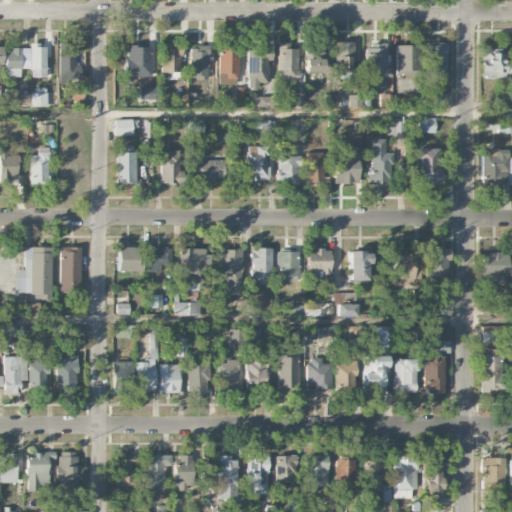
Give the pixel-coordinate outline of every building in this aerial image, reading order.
[(352,73),(353,43),(334,42),(333,72),(352,73)] [(58,80),(79,79),(79,66),(75,66),(74,43),(57,43),(58,80)] [(278,82),(301,81),(300,74),(298,74),(297,49),(289,49),(289,43),(276,43),(278,82)] [(446,44),(426,44),(425,75),(445,75),(446,44)] [(5,77),(20,77),(19,69),(30,69),(30,78),(50,77),(50,67),(46,67),(45,45),(29,45),(29,49),(4,50),(5,77)] [(389,79),(389,67),(386,67),(385,45),(364,45),(364,77),(372,76),(372,79),(389,79)] [(395,74),(416,74),(416,45),(395,46),(395,74)] [(125,76),(150,77),(150,47),(125,46),(125,76)] [(187,46),(188,79),(208,78),(207,46),(187,46)] [(266,83),(265,47),(245,48),(246,89),(257,88),(257,83),(266,83)] [(324,73),(323,47),(310,47),(310,57),(304,57),(304,73),(324,73)] [(218,48),(217,85),(236,85),(237,48),(218,48)] [(180,50),(161,49),(161,73),(179,73),(180,50)] [(511,74),(511,60),(502,60),(502,49),(481,49),(481,79),(505,79),(505,74),(511,74)] [(139,100),(153,100),(153,87),(139,88),(139,100)] [(16,108),(17,90),(4,90),(3,107),(16,108)] [(294,109),(303,109),(303,91),(295,91),(294,109)] [(46,107),(46,94),(30,94),(30,107),(46,107)] [(114,135),(133,135),(133,120),(113,120),(114,135)] [(202,134),(202,122),(189,121),(189,134),(202,134)] [(402,122),(387,122),(387,135),(403,135),(402,122)] [(135,183),(134,146),(115,146),(116,184),(135,183)] [(246,180),(268,181),(269,167),(265,167),(265,147),(247,146),(246,180)] [(333,184),(358,184),(357,146),(332,147),(333,184)] [(29,184),(47,184),(46,147),(36,147),(36,155),(28,155),(29,184)] [(440,185),(440,149),(415,148),(414,179),(421,179),(421,185),(440,185)] [(6,156),(6,149),(0,149),(0,183),(11,184),(11,177),(17,177),(16,156),(6,156)] [(369,184),(389,185),(390,154),(383,154),(384,150),(370,149),(369,184)] [(509,184),(508,149),(480,150),(481,185),(509,184)] [(159,183),(177,184),(178,150),(160,150),(159,183)] [(299,154),(277,153),(276,182),(298,183),(299,154)] [(322,182),(321,153),(303,153),(304,183),(322,182)] [(223,160),(193,161),(193,181),(223,180),(223,160)] [(23,247),(23,270),(13,269),(13,293),(31,293),(31,299),(49,299),(50,247),(23,247)] [(59,292),(79,291),(79,247),(58,247),(59,292)] [(139,272),(140,248),(116,247),(116,271),(139,272)] [(161,272),(161,267),(170,266),(169,248),(147,248),(148,272),(161,272)] [(178,288),(194,289),(194,283),(204,283),(205,249),(179,248),(178,288)] [(269,284),(270,248),(250,248),(249,284),(269,284)] [(305,249),(306,274),(329,273),(329,249),(305,249)] [(392,285),(416,285),(416,253),(406,253),(406,249),(392,249),(392,285)] [(447,278),(447,249),(424,249),(424,278),(447,278)] [(218,293),(240,294),(241,251),(219,250),(218,293)] [(297,252),(276,252),(276,280),(296,280),(297,252)] [(348,281),(368,281),(367,252),(347,252),(348,281)] [(481,253),(480,282),(506,282),(507,254),(481,253)] [(162,295),(149,295),(149,308),(162,308),(162,295)] [(402,310),(414,310),(414,301),(402,301),(402,310)] [(356,302),(336,302),(335,317),(356,317),(356,302)] [(128,315),(128,304),(115,303),(115,314),(128,315)] [(198,303),(172,303),(173,316),(199,315),(198,303)] [(301,315),(301,306),(290,305),(290,315),(301,315)] [(25,325),(2,326),(2,345),(25,345),(25,325)] [(115,338),(134,338),(134,326),(115,326),(115,338)] [(511,326),(480,326),(480,343),(511,343),(511,326)] [(329,340),(329,327),(317,327),(317,340),(329,340)] [(391,347),(391,327),(377,327),(378,348),(391,347)] [(434,349),(449,349),(449,327),(435,327),(434,349)] [(229,347),(242,347),(241,329),(228,330),(229,347)] [(133,361),(134,391),(154,390),(153,360),(156,360),(156,332),(151,332),(151,335),(148,335),(148,361),(133,361)] [(480,393),(501,393),(499,349),(479,349),(480,393)] [(386,356),(374,357),(374,353),(361,353),(362,393),(381,393),(381,372),(386,372),(386,356)] [(75,356),(55,356),(54,388),(75,388),(75,356)] [(442,394),(443,357),(422,356),(421,393),(442,394)] [(2,357),(3,393),(20,393),(19,373),(25,373),(25,357),(2,357)] [(296,393),(297,358),(277,357),(276,393),(296,393)] [(266,387),(265,358),(244,359),(245,388),(266,387)] [(307,388),(330,388),(329,364),(321,364),(321,358),(306,358),(307,388)] [(208,392),(207,359),(186,359),(187,393),(208,392)] [(414,359),(392,360),(392,393),(415,393),(414,359)] [(217,362),(218,392),(238,392),(238,361),(217,362)] [(27,391),(46,391),(46,362),(27,362),(27,391)] [(112,391),(131,390),(129,362),(111,362),(112,391)] [(355,392),(354,362),(334,363),(335,393),(355,392)] [(178,364),(157,364),(158,394),(178,393),(178,364)] [(80,465),(75,465),(75,452),(56,452),(58,501),(81,501),(80,465)] [(25,491),(37,491),(37,486),(46,485),(46,464),(54,463),(54,453),(25,453),(25,491)] [(0,483),(16,483),(15,454),(6,454),(6,456),(0,456),(0,483)] [(114,486),(134,487),(134,454),(115,454),(114,486)] [(164,466),(170,466),(171,455),(143,455),(143,491),(164,491),(164,466)] [(192,456),(173,455),(173,486),(191,486),(192,456)] [(267,455),(246,455),(245,494),(266,495),(267,455)] [(293,455),(274,456),(275,485),(294,484),(293,455)] [(304,455),(303,491),(325,492),(326,456),(304,455)] [(417,489),(416,455),(392,456),(392,499),(406,499),(405,490),(417,489)] [(362,491),(381,491),(382,457),(363,456),(362,491)] [(446,470),(446,456),(423,456),(423,492),(443,492),(443,470),(446,470)] [(216,457),(217,500),(236,499),(235,457),(216,457)] [(503,458),(481,458),(480,498),(497,498),(497,486),(503,486),(503,458)] [(354,460),(335,459),(334,487),(353,488),(354,460)]
